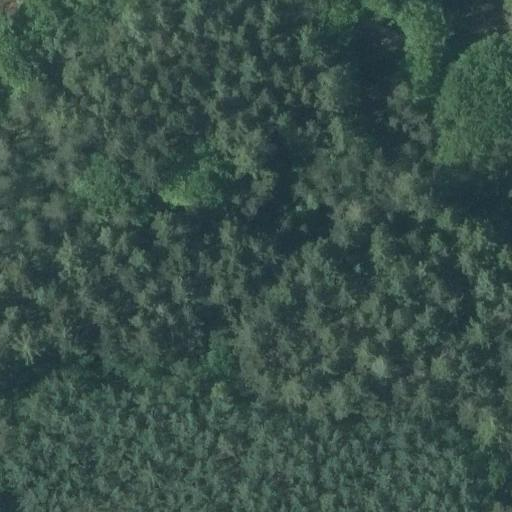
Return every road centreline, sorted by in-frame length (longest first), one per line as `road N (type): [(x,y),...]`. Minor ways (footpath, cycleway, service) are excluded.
road 1 (track): [(511,120),(382,49),(242,0)]
road 2 (track): [(110,0),(0,65)]
